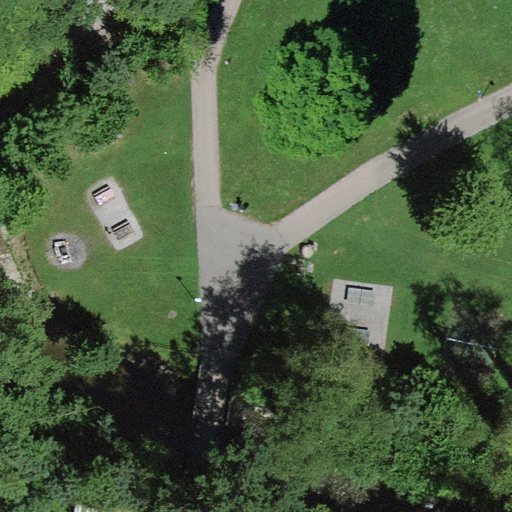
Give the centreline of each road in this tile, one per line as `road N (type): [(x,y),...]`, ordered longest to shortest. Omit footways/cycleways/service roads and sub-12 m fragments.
road 1 (track): [(511,101),(212,272)]
road 2 (track): [(219,362),(196,511)]
